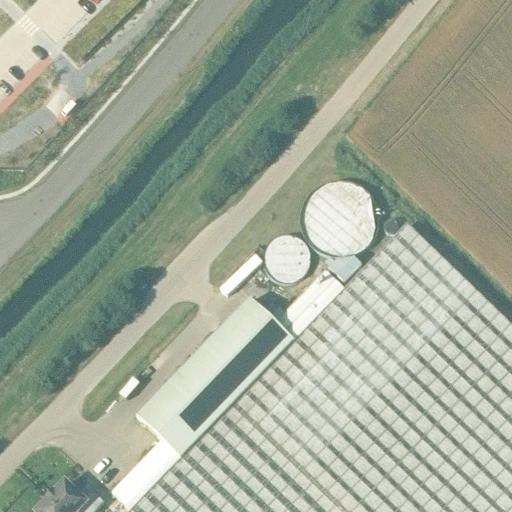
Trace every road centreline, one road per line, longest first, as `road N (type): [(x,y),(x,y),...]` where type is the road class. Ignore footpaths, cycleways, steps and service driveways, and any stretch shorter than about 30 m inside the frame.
road 1 (unclassified): [(0,475),(325,123),(425,0)]
road 2 (unclassified): [(217,0),(139,95),(0,236)]
